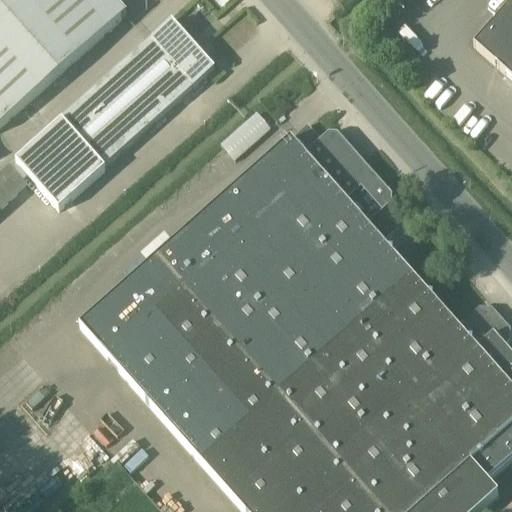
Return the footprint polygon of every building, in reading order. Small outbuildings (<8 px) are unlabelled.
[(0,0),(0,130),(124,20),(106,0),(0,0)] [(511,4),(473,49),(511,83),(511,4)] [(210,77),(167,28),(59,123),(65,130),(40,151),(50,162),(74,141),(101,172),(210,77)] [(237,163),(273,130),(260,115),(224,149),(237,163)] [(486,484),(511,461),(511,358),(504,349),(509,344),(511,332),(492,311),(480,310),(456,331),(382,247),(398,232),(383,215),(391,208),(391,199),(337,137),(328,137),(320,144),(307,129),(80,331),(240,511),(481,511),(498,498),(486,484)] [(25,411),(6,429),(18,441),(27,433),(33,440),(44,430),(25,411)]
